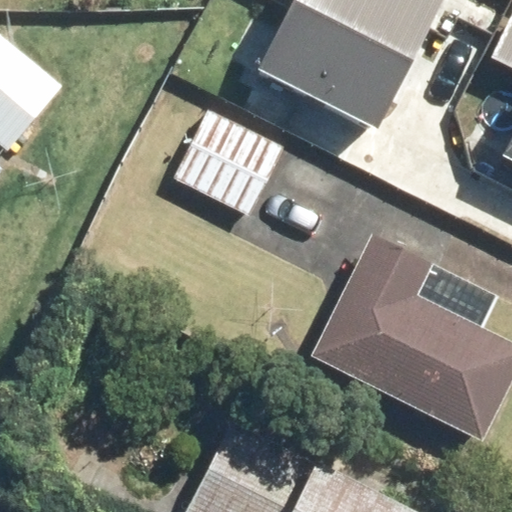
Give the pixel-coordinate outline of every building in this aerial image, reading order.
[(291,0),(260,61),(377,120),(437,0),(291,0)] [(511,62),(511,138),(504,154),(511,157),(511,0),(508,0),(484,49),(511,62)] [(0,53),(0,134),(6,139),(49,81),(4,48),(0,53)] [(214,122),(190,177),(258,206),(282,150),(214,122)] [(382,226),(315,349),(489,442),(511,399),(511,341),(418,291),(437,256),(382,226)] [(245,418),(196,511),(432,511),(245,418)]
